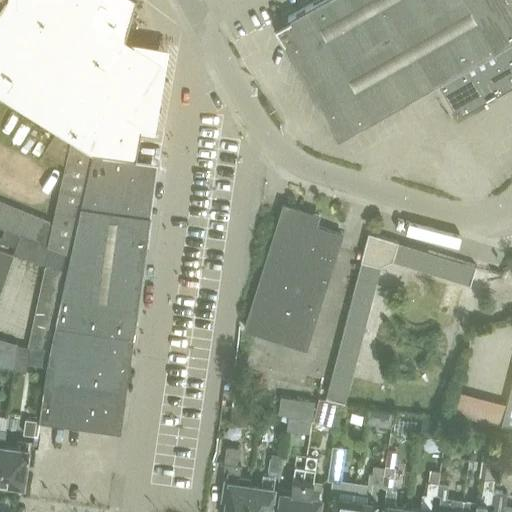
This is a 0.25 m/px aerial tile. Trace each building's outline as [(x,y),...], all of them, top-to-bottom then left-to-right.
[(5,0),(0,9),(0,96),(93,149),(136,155),(142,121),(127,112),(161,57),(125,35),(134,0),(5,0)] [(511,0),(317,0),(288,17),(282,40),(337,138),(429,87),(430,89),(439,84),(455,112),(458,110),(461,114),(488,99),(486,97),(495,92),(497,94),(511,85),(511,78),(510,75),(511,74),(511,0)] [(64,137),(55,133),(44,153),(52,157),(64,137)] [(70,141),(64,137),(52,157),(65,164),(70,141)] [(65,164),(62,178),(85,183),(92,153),(70,141),(65,164)] [(92,153),(85,183),(82,197),(79,212),(77,221),(148,231),(156,174),(145,160),(92,153)] [(82,197),(85,183),(62,178),(59,192),(82,197)] [(56,207),(79,212),(82,197),(59,192),(56,207)] [(1,201),(0,203),(0,225),(3,226),(12,205),(1,201)] [(306,347),(324,290),(342,233),(311,224),(310,223),(309,223),(307,224),(306,224),(305,225),(304,226),(304,227),(302,232),(294,230),(301,209),(283,203),(244,327),(306,347)] [(5,227),(13,230),(21,209),(12,205),(3,226),(5,227)] [(46,244),(70,253),(77,221),(79,212),(56,207),(52,221),(46,244)] [(32,213),(21,209),(13,230),(24,235),(32,213)] [(24,235),(33,238),(42,217),(32,213),(24,235)] [(33,238),(46,244),(52,221),(42,217),(33,238)] [(77,221),(70,253),(143,263),(148,231),(77,221)] [(46,244),(33,238),(24,235),(13,230),(5,227),(0,239),(15,246),(13,252),(45,263),(66,270),(70,253),(46,244)] [(368,231),(360,260),(380,266),(393,261),(399,241),(368,231)] [(13,252),(0,247),(0,261),(9,264),(13,252)] [(141,281),(143,263),(70,253),(66,270),(141,281)] [(9,264),(0,261),(0,274),(5,276),(9,264)] [(43,273),(64,277),(66,270),(45,263),(43,273)] [(137,308),(141,281),(66,270),(64,277),(62,287),(60,297),(137,308)] [(64,277),(43,273),(41,283),(62,287),(64,277)] [(39,293),(60,297),(62,287),(41,283),(39,293)] [(39,293),(37,303),(58,308),(60,297),(39,293)] [(134,332),(137,308),(60,297),(58,308),(55,318),(53,328),(51,338),(132,349),(134,331),(134,332)] [(55,318),(58,308),(37,303),(35,313),(55,318)] [(35,313),(33,323),(53,328),(55,318),(35,313)] [(51,338),(53,328),(33,323),(30,334),(51,338)] [(51,338),(30,334),(28,344),(49,348),(51,338)] [(0,367),(13,371),(17,343),(0,337),(0,367)] [(39,418),(40,418),(121,430),(132,349),(51,338),(49,348),(39,418)] [(29,347),(17,343),(13,371),(26,374),(29,347)] [(511,428),(511,383),(501,425),(511,428)] [(317,406),(335,410),(338,400),(319,396),(317,406)] [(258,407),(233,404),(230,423),(246,426),(247,420),(256,420),(258,407)] [(38,435),(40,418),(39,418),(25,416),(23,433),(38,435)] [(3,443),(0,463),(0,482),(12,484),(13,481),(23,482),(29,439),(17,437),(16,445),(4,443),(3,443)] [(350,511),(353,496),(341,495),(343,481),(339,480),(343,456),(340,456),(341,445),(332,444),(331,455),(330,454),(327,478),(332,479),(327,511),(350,511)] [(244,511),(248,481),(250,482),(251,476),(239,474),(240,463),(236,463),(239,448),(227,446),(223,470),(227,471),(221,511),(244,511)] [(464,498),(461,511),(485,511),(487,502),(491,501),(493,490),(499,447),(488,446),(487,458),(482,457),(479,476),(483,476),(482,488),(480,501),(464,498)] [(261,483),(250,482),(248,481),(244,511),(269,511),(270,506),(275,475),(279,476),(282,453),(272,452),(271,456),(270,456),(268,474),(262,473),(261,483)] [(306,466),(298,511),(318,511),(322,492),(312,490),(316,468),(318,455),(306,454),(304,466),(306,466)] [(366,498),(353,496),(350,511),(374,511),(378,486),(383,485),(386,465),(373,464),(372,472),(369,471),(368,485),(366,498)] [(406,511),(408,504),(395,503),(397,489),(392,488),(394,475),(395,465),(386,464),(386,465),(383,485),(387,487),(382,511),(406,511)] [(298,511),(306,466),(304,466),(296,465),(292,487),(282,486),(277,511),(298,511)] [(428,480),(438,481),(439,473),(429,471),(428,480)] [(408,504),(406,511),(429,511),(433,494),(437,493),(439,481),(438,481),(428,480),(426,493),(422,492),(420,506),(408,504)] [(461,511),(464,498),(446,496),(448,483),(439,481),(437,493),(441,495),(437,511),(461,511)] [(511,511),(511,505),(505,504),(507,492),(493,490),(491,501),(495,502),(493,511),(511,511)]
